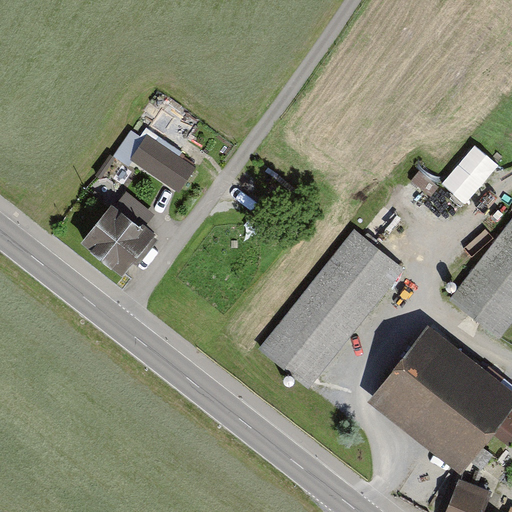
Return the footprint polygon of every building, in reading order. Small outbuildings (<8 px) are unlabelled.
[(132,162),(180,195),(197,170),(149,137),(132,162)] [(477,143),(443,181),(467,202),(501,164),(477,143)] [(112,201),(81,240),(122,273),(157,230),(143,219),(139,223),(112,201)] [(511,223),(450,303),(500,341),(511,325),(511,223)] [(405,267),(355,227),(259,348),(309,388),(405,267)] [(511,408),(511,392),(428,326),(372,397),(464,469),(511,408)] [(511,511),(511,500),(509,500),(504,511),(494,511),(481,507),(487,489),(458,479),(446,511),(511,511)]
